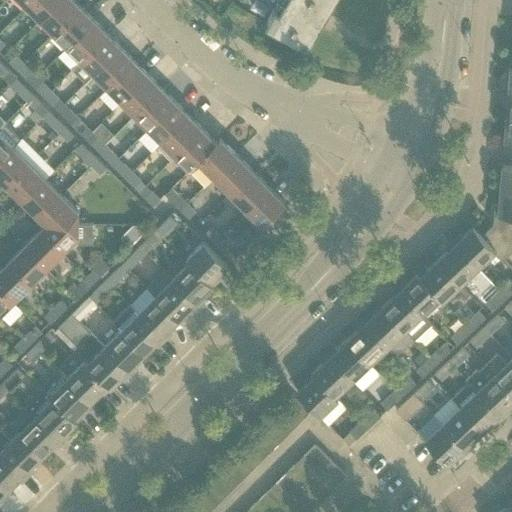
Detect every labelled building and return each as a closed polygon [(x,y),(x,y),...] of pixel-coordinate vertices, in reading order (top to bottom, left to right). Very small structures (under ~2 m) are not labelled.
[(31,0),(26,6),(39,20),(59,0),(31,0)] [(73,0),(59,0),(39,20),(53,33),(80,6),(73,0)] [(333,0),(262,0),(274,7),(265,21),(307,45),(319,24),(324,27),(326,23),(329,18),(324,15),(333,0)] [(80,6),(53,33),(66,47),(94,20),(80,6)] [(66,47),(80,61),(107,33),(94,20),(66,47)] [(80,61),(94,74),(121,47),(107,33),(80,61)] [(94,74),(107,88),(134,60),(121,47),(94,74)] [(15,55),(9,61),(17,69),(23,63),(17,57),(15,55)] [(107,88),(121,101),(148,74),(134,60),(107,88)] [(1,62),(0,63),(0,74),(3,77),(9,71),(1,62)] [(23,63),(17,69),(25,77),(31,72),(23,63)] [(121,101),(134,115),(162,88),(148,74),(121,101)] [(43,80),(35,88),(38,90),(44,97),(51,89),(45,83),(43,80)] [(24,86),(17,92),(26,101),(32,94),(24,86)] [(134,115),(148,128),(175,101),(162,88),(134,115)] [(51,89),(44,97),(52,105),(59,98),(51,89)] [(32,94),(26,101),(37,112),(43,105),(32,94)] [(148,128),(162,142),(189,115),(175,101),(148,128)] [(69,107),(62,114),(65,118),(71,124),(78,116),(73,110),(69,107)] [(51,112),(44,119),(58,133),(65,126),(51,112)] [(162,142),(175,156),(202,128),(189,115),(162,142)] [(78,116),(71,124),(79,132),(86,125),(78,116)] [(4,123),(0,126),(0,159),(13,146),(20,139),(4,124),(4,123)] [(65,126),(58,133),(67,142),(74,135),(65,126)] [(175,156),(188,169),(220,138),(219,137),(215,141),(202,128),(175,156)] [(52,130),(47,135),(52,140),(56,135),(52,130)] [(96,135),(89,142),(92,145),(98,151),(105,144),(99,138),(96,135)] [(197,161),(213,177),(236,154),(220,138),(188,169),(189,170),(197,161)] [(105,144),(98,151),(106,160),(113,153),(105,144)] [(0,159),(0,179),(6,185),(29,162),(13,146),(0,159)] [(89,150),(82,157),(91,165),(97,159),(89,150)] [(213,177),(229,193),(252,170),(236,154),(213,177)] [(97,159),(91,165),(99,174),(106,167),(97,159)] [(6,185),(22,201),(45,179),(29,162),(6,185)] [(123,163),(116,170),(125,179),(132,171),(123,163)] [(511,166),(502,166),(500,190),(511,191),(511,166)] [(229,193),(245,209),(268,186),(252,170),(229,193)] [(132,171),(125,179),(134,188),(140,182),(141,181),(132,171)] [(22,201),(38,217),(61,195),(45,179),(22,201)] [(268,186),(245,209),(262,226),(285,203),(268,186)] [(172,188),(165,195),(171,202),(180,210),(180,209),(187,203),(178,194),(172,188)] [(151,190),(144,197),(152,205),(159,198),(151,190)] [(511,191),(500,190),(498,213),(498,214),(511,215),(511,191)] [(38,217),(44,224),(45,224),(77,224),(77,211),(61,195),(38,217)] [(180,209),(180,210),(188,218),(195,211),(187,203),(180,209)] [(493,225),(482,235),(481,236),(496,252),(504,260),(511,251),(511,215),(498,214),(498,213),(494,213),(493,225)] [(170,215),(156,229),(157,230),(162,236),(177,222),(171,216),(170,215)] [(44,224),(38,230),(61,253),(74,239),(78,243),(93,243),(93,224),(77,223),(77,224),(45,224),(44,224)] [(473,226),(454,243),(478,268),(496,252),(481,236),(482,235),(473,226)] [(210,227),(204,233),(212,242),(219,235),(210,227)] [(38,230),(22,246),(45,269),(61,253),(38,230)] [(152,233),(139,246),(139,247),(145,253),(159,240),(152,233)] [(219,235),(212,242),(221,250),(227,244),(219,235)] [(203,242),(186,259),(189,262),(210,282),(226,266),(203,242)] [(454,243),(437,259),(461,285),(478,268),(454,243)] [(22,246),(6,262),(29,285),(45,269),(22,246)] [(134,252),(125,260),(132,266),(140,258),(134,252)] [(92,270),(86,277),(92,283),(100,276),(109,267),(100,257),(89,267),(92,270)] [(417,272),(417,273),(440,298),(443,301),(461,285),(437,259),(420,275),(417,272)] [(6,262),(0,268),(0,288),(13,301),(29,285),(6,262)] [(189,262),(172,279),(195,302),(212,285),(210,282),(189,262)] [(118,267),(105,280),(105,281),(111,287),(124,274),(118,267)] [(417,273),(399,289),(422,314),(440,298),(417,273)] [(86,277),(76,286),(83,293),(92,283),(86,277)] [(511,278),(499,290),(504,296),(505,297),(511,290),(511,278)] [(172,279),(155,296),(178,319),(195,302),(172,279)] [(92,293),(91,293),(98,300),(111,287),(105,281),(105,280),(92,293)] [(0,315),(9,325),(23,311),(13,301),(0,288),(0,315)] [(399,289),(382,306),(413,339),(414,340),(431,323),(422,314),(399,289)] [(487,302),(485,303),(491,310),(492,310),(505,297),(504,296),(499,290),(487,302)] [(155,296),(138,313),(161,336),(178,319),(155,296)] [(61,300),(52,308),(59,315),(67,306),(61,300)] [(84,300),(71,314),(78,320),(91,307),(84,300)] [(129,304),(112,321),(121,330),(144,353),(161,336),(138,313),(129,304)] [(382,306),(364,322),(387,347),(395,355),(413,339),(382,306)] [(52,308),(44,317),(49,322),(50,323),(59,315),(52,308)] [(478,310),(464,323),(470,330),(485,317),(478,310)] [(70,314),(58,327),(77,346),(90,332),(78,320),(71,314),(70,314)] [(497,314),(484,326),(489,333),(503,320),(497,314)] [(364,322),(347,339),(370,363),(387,347),(364,322)] [(464,323),(450,336),(457,343),(470,330),(464,323)] [(471,338),(470,340),(476,346),(477,344),(480,341),(489,333),(484,326),(471,338)] [(31,329),(23,338),(29,344),(38,336),(31,329)] [(121,330),(103,347),(127,370),(144,353),(121,330)] [(47,331),(34,345),(35,345),(41,352),(54,338),(48,332),(47,331)] [(23,338),(14,346),(19,351),(21,353),(29,344),(23,338)] [(347,339),(329,355),(352,380),(370,363),(347,339)] [(443,343),(429,356),(436,363),(450,350),(443,343)] [(34,345),(21,358),(21,359),(27,364),(27,365),(28,365),(41,352),(35,345),(34,345)] [(462,346),(449,359),(455,366),(469,353),(462,346)] [(103,347),(87,364),(110,387),(127,370),(103,347)] [(497,352),(485,363),(511,391),(511,356),(511,357),(506,362),(497,352)] [(329,355),(312,371),(335,396),(352,380),(329,355)] [(429,356),(415,369),(422,376),(424,374),(428,371),(436,363),(429,356)] [(5,357),(0,362),(0,370),(3,373),(11,365),(12,364),(9,361),(5,357)] [(437,370),(434,373),(441,380),(443,377),(447,374),(455,366),(449,359),(437,370)] [(84,361),(67,378),(91,401),(107,385),(109,388),(110,387),(87,364),(84,361)] [(466,378),(469,381),(500,414),(511,402),(511,391),(485,363),(479,369),(478,367),(466,378)] [(16,367),(2,381),(9,388),(23,375),(23,374),(16,367)] [(57,370),(41,386),(44,389),(73,418),(91,401),(67,378),(58,369),(57,370)] [(335,396),(312,371),(311,372),(314,375),(296,391),(319,416),(337,399),(335,396)] [(408,376),(394,389),(401,396),(414,383),(408,376)] [(428,379),(413,393),(420,399),(434,386),(428,379)] [(2,381),(0,383),(0,397),(9,388),(2,381)] [(451,397),(459,406),(482,430),(500,414),(469,381),(451,397)] [(44,389),(27,406),(59,438),(76,421),(73,418),(44,389)] [(401,396),(394,389),(380,402),(386,409),(401,396)] [(395,410),(405,420),(423,403),(420,399),(413,393),(395,410)] [(301,420),(310,412),(293,395),(285,404),(301,420)] [(292,429),(301,420),(285,404),(276,413),(292,429)] [(27,406),(10,423),(19,432),(42,455),(59,438),(27,406)] [(459,406),(442,422),(465,447),(482,430),(459,406)] [(373,409),(359,422),(366,429),(379,416),(373,409)] [(284,438),(292,429),(276,413),(267,422),(284,438)] [(275,447),(284,438),(267,422),(259,430),(275,447)] [(359,422),(349,431),(356,438),(366,429),(359,422)] [(465,447),(442,422),(424,439),(447,464),(465,447)] [(266,455),(275,447),(259,430),(250,439),(266,455)] [(0,446),(2,448),(25,472),(42,455),(19,432),(10,441),(0,431),(0,446)] [(257,464),(266,455),(250,439),(241,448),(257,464)] [(330,459),(315,444),(305,453),(321,469),(330,459)] [(2,448),(0,450),(0,480),(8,489),(25,472),(2,448)] [(249,473),(257,464),(241,448),(232,456),(249,473)] [(305,453),(295,463),(311,479),(321,469),(305,453)] [(240,481),(249,473),(232,456),(224,465),(240,481)] [(336,485),(346,475),(330,459),(321,469),(336,485)] [(295,463),(286,473),(301,488),(311,479),(295,463)] [(231,490),(240,481),(224,465),(215,474),(231,490)] [(327,494),(336,485),(321,469),(311,479),(327,494)] [(286,473),(276,482),(292,498),(301,488),(286,473)] [(222,499),(231,490),(215,474),(206,483),(222,499)] [(317,504),(327,494),(311,479),(301,488),(317,504)] [(0,497),(8,489),(0,480),(0,497)] [(276,482),(266,492),(282,508),(292,498),(276,482)] [(214,508),(222,499),(206,483),(197,491),(214,508)] [(305,511),(309,511),(317,504),(301,488),(292,498),(305,511)] [(200,511),(209,511),(214,508),(197,491),(189,500),(200,511)] [(266,492),(257,501),(267,511),(277,511),(282,508),(266,492)] [(286,511),(305,511),(292,498),(282,508),(286,511)] [(183,511),(200,511),(189,500),(180,509),(183,511)] [(267,511),(257,501),(247,511),(267,511)]
